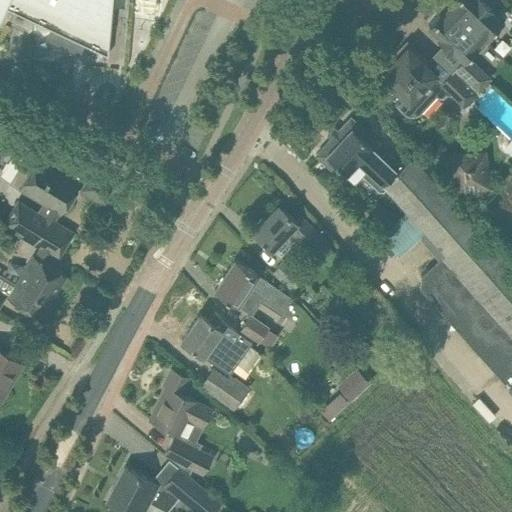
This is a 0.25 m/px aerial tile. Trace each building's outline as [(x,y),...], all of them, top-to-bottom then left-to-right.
[(0,0),(0,4),(4,6),(107,55),(112,0),(0,0)] [(444,0),(443,2),(485,43),(493,35),(492,35),(502,25),(498,21),(499,20),(488,9),(489,8),(480,0),(444,0)] [(439,13),(428,25),(439,35),(437,36),(450,49),(451,48),(463,59),(452,70),(476,91),(488,78),(469,60),(485,43),(443,2),(436,10),(439,13)] [(396,60),(382,74),(393,84),(384,94),(400,109),(406,115),(407,116),(411,116),(415,116),(418,114),(422,110),(424,107),(424,103),(424,99),(423,98),(417,91),(423,84),(436,96),(438,97),(440,98),(442,97),(444,96),(445,95),(450,94),(461,106),(476,91),(452,70),(442,81),(422,62),(417,58),(403,44),(392,56),(396,60)] [(68,124),(81,137),(82,121),(70,109),(68,124)] [(383,190),(401,167),(389,156),(385,154),(382,157),(371,146),(372,146),(360,135),(365,130),(350,116),(337,130),(334,127),(324,137),(328,140),(315,154),(330,168),(335,163),(355,182),(362,174),(379,190),(383,190)] [(477,190),(490,189),(486,149),(449,152),(453,192),(464,191),(464,196),(477,194),(477,190)] [(25,152),(8,179),(43,201),(37,211),(17,199),(9,211),(65,245),(72,232),(53,220),(58,211),(61,213),(80,181),(63,170),(65,167),(40,152),(36,158),(25,152)] [(387,186),(386,187),(412,216),(387,242),(398,255),(420,236),(430,248),(438,257),(440,259),(420,278),(419,287),(507,385),(511,380),(511,269),(411,157),(402,168),(387,186)] [(93,172),(81,191),(101,204),(113,184),(93,172)] [(316,255),(327,242),(299,216),(295,220),(278,204),(253,232),(280,257),(291,245),(291,239),(284,232),(287,228),(316,255)] [(9,211),(2,223),(22,235),(43,248),(37,258),(33,256),(8,298),(26,309),(43,319),(58,294),(55,292),(65,275),(44,262),(49,252),(57,257),(65,245),(9,211)] [(292,297),(251,270),(235,259),(214,289),(250,313),(260,298),(266,301),(267,300),(283,311),(292,297)] [(273,271),(292,288),(303,276),(283,259),(273,271)] [(368,300),(359,311),(367,318),(376,307),(368,300)] [(239,364),(252,344),(241,336),(239,335),(237,339),(199,313),(181,340),(204,356),(213,342),(226,351),(224,353),(239,364)] [(241,336),(252,344),(266,354),(276,337),(252,320),(243,333),(241,336)] [(0,397),(8,384),(4,382),(18,360),(0,349),(0,397)] [(247,388),(229,376),(228,378),(213,367),(199,386),(231,409),(247,388)] [(337,385),(350,400),(370,382),(357,367),(337,385)] [(188,377),(171,369),(163,385),(166,386),(149,419),(181,435),(191,414),(204,421),(211,408),(180,392),(188,377)] [(320,409),(328,419),(348,402),(340,391),(320,409)] [(167,454),(204,472),(212,454),(176,436),(167,454)] [(125,466),(107,501),(127,511),(142,511),(148,501),(166,511),(178,497),(196,511),(211,511),(220,502),(179,466),(178,467),(163,484),(162,485),(152,480),(143,475),(125,466)]
